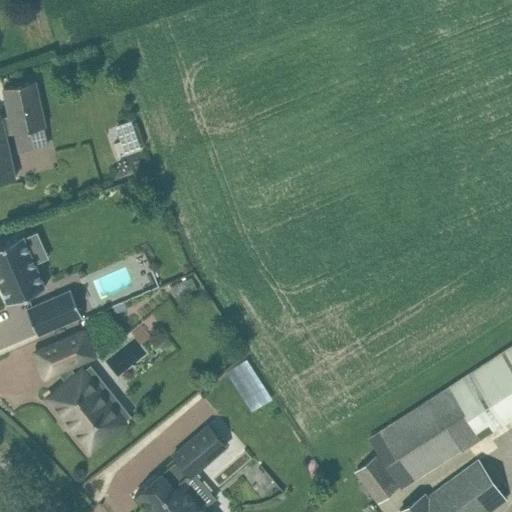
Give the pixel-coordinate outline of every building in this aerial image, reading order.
[(9,115),(0,117),(0,180),(15,178),(5,134),(45,126),(35,80),(3,87),(9,115)] [(136,135),(114,143),(118,154),(140,146),(136,135)] [(0,244),(0,283),(8,303),(45,287),(22,235),(0,244)] [(81,316),(70,290),(27,309),(38,334),(81,316)] [(48,397),(90,450),(124,422),(82,369),(77,374),(71,366),(93,356),(82,330),(35,351),(46,377),(58,371),(66,382),(48,397)] [(511,416),(511,344),(368,436),(401,488),(481,437),(476,429),(489,421),(494,428),(511,416)] [(168,466),(134,495),(148,511),(209,511),(204,506),(191,491),(180,477),(187,471),(191,476),(226,445),(208,424),(173,455),(174,456),(166,463),(168,466)] [(376,455),(354,471),(378,502),(399,486),(376,455)] [(491,511),(506,502),(480,464),(429,499),(437,511),(491,511)] [(437,511),(429,499),(426,495),(399,510),(400,511),(437,511)]
